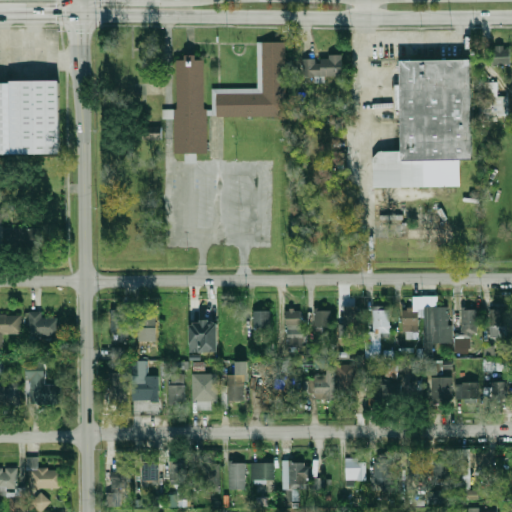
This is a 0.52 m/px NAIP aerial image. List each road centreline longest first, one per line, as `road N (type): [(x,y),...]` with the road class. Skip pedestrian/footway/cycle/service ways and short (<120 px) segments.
road 1 (residential): [(0,434),(511,429)]
road 2 (residential): [(0,279),(511,277)]
road 3 (secondary): [(81,12),(511,16)]
road 4 (tertiary): [(91,511),(83,108)]
